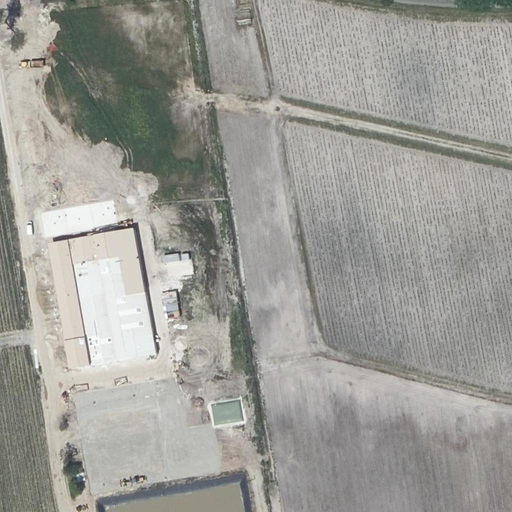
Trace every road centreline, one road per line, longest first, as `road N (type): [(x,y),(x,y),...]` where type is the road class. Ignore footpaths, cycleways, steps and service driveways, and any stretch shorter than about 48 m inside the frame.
road 1 (track): [(0,46),(511,157)]
road 2 (track): [(65,511),(0,89)]
